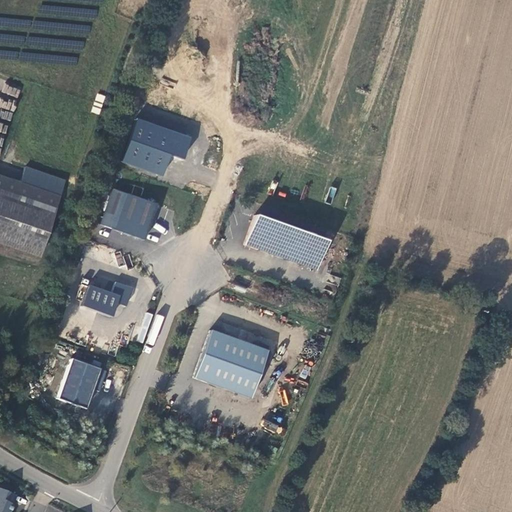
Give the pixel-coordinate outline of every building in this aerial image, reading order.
[(2,92),(18,97),(21,89),(5,84),(2,92)] [(99,114),(105,96),(97,93),(91,111),(99,114)] [(137,119),(123,163),(164,176),(171,155),(185,159),(192,135),(137,119)] [(0,243),(39,256),(55,208),(0,190),(0,243)] [(155,205),(111,190),(99,225),(142,241),(155,205)] [(301,265),(312,236),(254,214),(244,243),(301,265)] [(288,215),(285,222),(317,233),(320,225),(288,215)] [(315,270),(325,241),(312,236),(301,265),(315,270)] [(131,264),(128,252),(115,255),(118,267),(131,264)] [(88,285),(80,306),(111,317),(115,303),(125,307),(131,288),(115,282),(111,293),(88,285)] [(191,379),(248,399),(265,351),(209,331),(191,379)] [(70,359),(55,400),(84,410),(91,390),(97,393),(105,372),(70,359)] [(283,389),(278,392),(284,405),(289,403),(283,389)] [(279,434),(283,428),(263,418),(260,425),(279,434)] [(19,511),(21,511),(19,510),(23,501),(0,492),(0,491),(0,511),(19,511)]
